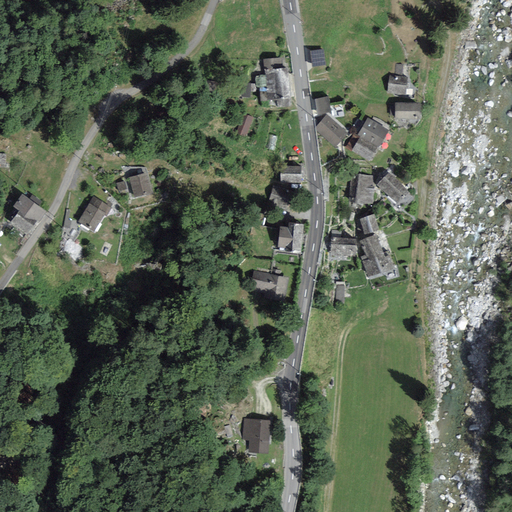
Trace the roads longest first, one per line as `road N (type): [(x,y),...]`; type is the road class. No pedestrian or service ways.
road 1 (track): [(325,511),(340,347),(348,331),(413,280),(447,56),(439,0)]
road 2 (tertiary): [(286,511),(290,351),(315,211),(287,0)]
road 3 (residential): [(209,0),(192,42),(95,126),(37,235),(0,285)]
